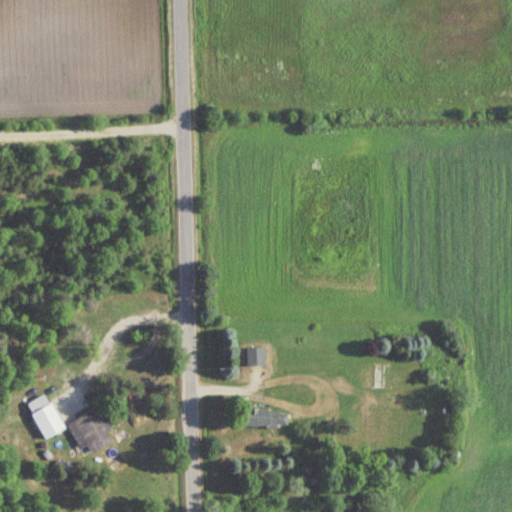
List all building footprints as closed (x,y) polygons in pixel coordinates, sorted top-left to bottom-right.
[(247,347),(247,366),(266,366),(266,347),(247,347)] [(379,389),(379,363),(362,363),(362,389),(379,389)] [(27,405),(46,439),(66,429),(46,394),(27,405)] [(68,423),(82,450),(89,447),(91,452),(112,441),(96,409),(68,423)] [(288,410),(247,410),(247,427),(288,427),(288,410)] [(360,443),(376,443),(376,417),(360,417),(360,443)]
